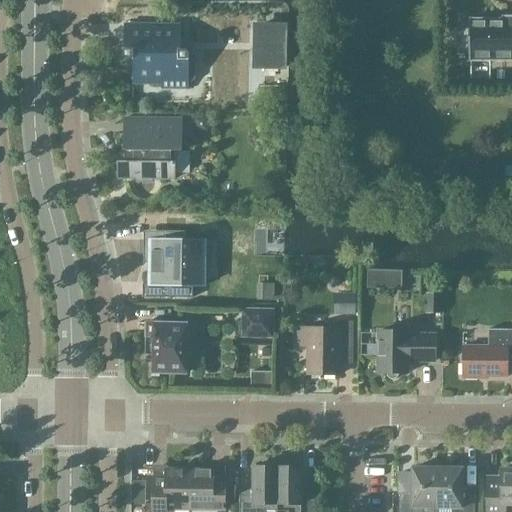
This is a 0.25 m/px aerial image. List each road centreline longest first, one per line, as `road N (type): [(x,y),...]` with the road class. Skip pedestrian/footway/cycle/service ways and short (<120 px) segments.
road 1 (residential): [(107,411),(99,282),(67,142),(71,11)]
road 2 (unclassified): [(70,368),(63,267),(35,147),(33,11)]
road 3 (residential): [(33,410),(33,311),(0,153)]
road 4 (residential): [(148,411),(355,414)]
road 5 (residential): [(355,414),(511,415)]
